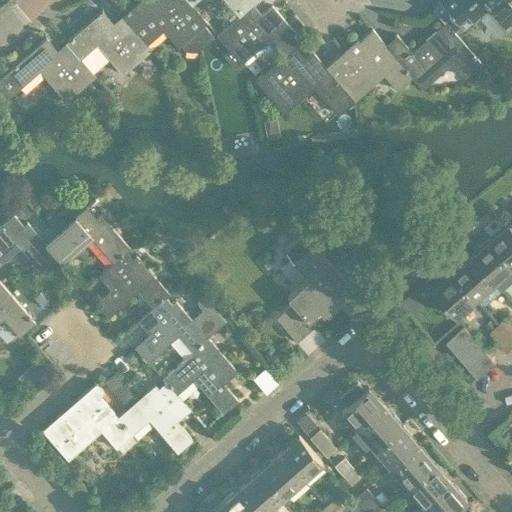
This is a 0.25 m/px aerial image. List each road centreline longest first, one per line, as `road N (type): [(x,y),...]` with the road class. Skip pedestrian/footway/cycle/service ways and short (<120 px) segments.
road 1 (residential): [(159,511),(364,332),(451,435)]
road 2 (unknown): [(0,421),(92,331),(94,313),(74,289)]
